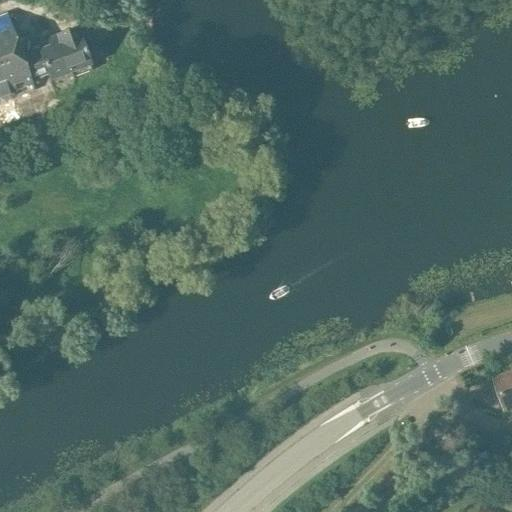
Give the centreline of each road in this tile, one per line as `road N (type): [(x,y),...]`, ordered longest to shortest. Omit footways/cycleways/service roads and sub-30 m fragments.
road 1 (tertiary): [(230,511),(325,432),(432,372),(511,340)]
road 2 (track): [(436,399),(335,511)]
